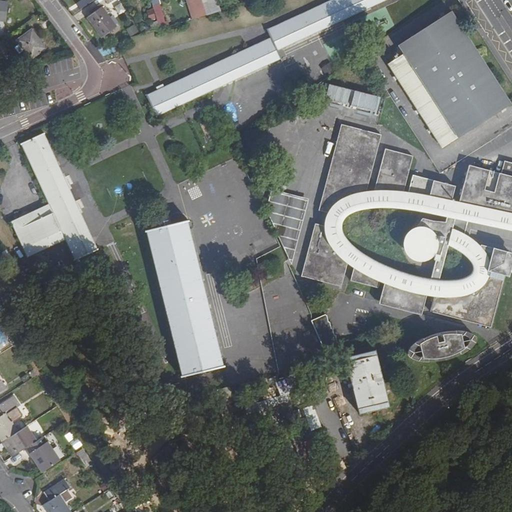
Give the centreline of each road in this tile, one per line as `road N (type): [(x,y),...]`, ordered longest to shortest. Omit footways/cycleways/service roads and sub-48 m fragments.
road 1 (residential): [(511,348),(431,407),(324,511)]
road 2 (residential): [(46,0),(91,62),(92,86),(0,131)]
